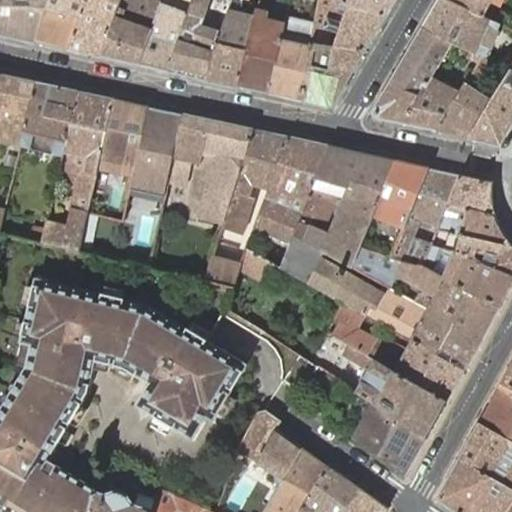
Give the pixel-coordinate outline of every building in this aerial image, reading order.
[(48,0),(0,0),(0,34),(36,42),(48,0)] [(48,0),(36,42),(69,50),(87,0),(48,0)] [(87,0),(69,50),(101,56),(121,0),(87,0)] [(121,0),(101,56),(141,66),(162,5),(163,0),(121,0)] [(163,0),(162,5),(189,14),(193,0),(163,0)] [(193,0),(189,14),(169,72),(207,80),(231,6),(223,4),(220,12),(207,8),(210,0),(193,0)] [(233,0),(231,6),(207,80),(239,87),(251,33),(255,18),(236,14),(242,0),(248,0),(250,0),(249,0),(233,0)] [(387,15),(352,6),(342,2),(336,0),(320,0),(312,47),(302,101),(329,107),(334,105),(387,15)] [(336,0),(342,2),(352,6),(387,15),(395,0),(336,0)] [(484,17),(445,0),(440,0),(424,28),(453,41),(470,49),(483,55),(487,57),(491,48),(481,44),(489,26),(499,31),(501,25),(484,17)] [(445,0),(484,17),(492,0),(445,0)] [(162,5),(141,66),(169,72),(189,14),(162,5)] [(251,33),(239,87),(271,94),(283,41),(287,20),(256,13),(255,18),(251,33)] [(491,48),(499,31),(489,26),(481,44),(491,48)] [(453,41),(424,28),(374,112),(376,117),(437,130),(461,92),(432,77),(453,41)] [(283,41),(271,94),(302,101),(312,47),(283,41)] [(478,63),(483,55),(470,49),(467,58),(478,63)] [(461,92),(437,130),(470,137),(496,96),(490,92),(486,98),(477,91),(496,61),(487,57),(483,55),(478,63),(461,92)] [(511,70),(496,96),(470,137),(502,144),(503,142),(503,141),(504,139),(505,138),(506,135),(507,134),(508,133),(508,131),(510,130),(511,127),(511,126),(511,70)] [(0,140),(22,146),(36,82),(3,75),(0,89),(0,140)] [(36,82),(22,146),(22,147),(63,157),(64,152),(79,92),(36,82)] [(79,92),(64,152),(71,154),(67,172),(78,187),(69,226),(48,222),(46,229),(43,242),(80,251),(85,226),(88,213),(93,191),(97,175),(98,171),(114,99),(79,92)] [(149,107),(114,99),(98,171),(104,172),(105,168),(108,156),(137,162),(149,107)] [(137,162),(135,174),(130,190),(166,198),(169,182),(174,158),(184,115),(149,107),(137,162)] [(254,130),(184,115),(174,158),(192,162),(201,164),(204,151),(221,154),(203,219),(224,224),(254,130)] [(289,138),(254,130),(224,224),(219,242),(228,245),(237,247),(253,198),(249,197),(254,184),(270,189),(289,138)] [(329,147),(289,138),(270,189),(254,232),(290,246),(295,235),(329,147)] [(353,267),(361,247),(366,235),(373,217),(396,161),(329,147),(295,235),(327,252),(353,267)] [(108,156),(105,168),(135,174),(137,162),(108,156)] [(192,162),(174,158),(169,182),(187,187),(192,162)] [(373,217),(403,228),(429,169),(396,161),(373,217)] [(460,176),(429,169),(403,228),(395,246),(390,258),(409,262),(425,266),(432,246),(433,243),(415,237),(422,221),(439,228),(444,216),(449,204),(460,176)] [(490,214),(495,213),(493,183),(460,176),(449,204),(468,208),(490,214)] [(461,212),(466,213),(468,208),(449,204),(444,216),(460,219),(461,212)] [(460,219),(444,216),(439,228),(439,230),(445,232),(462,235),(505,245),(509,240),(495,213),(490,214),(468,208),(466,213),(461,212),(460,219)] [(35,226),(32,239),(43,242),(46,229),(35,226)] [(80,251),(89,253),(95,228),(85,226),(80,251)] [(445,232),(439,230),(435,238),(442,239),(445,232)] [(290,246),(282,268),(345,303),(365,315),(412,341),(465,370),(482,338),(395,290),(385,285),(381,292),(323,259),(327,252),(295,235),(290,246)] [(395,246),(366,235),(361,247),(379,253),(390,258),(395,246)] [(450,239),(447,251),(458,252),(458,253),(511,274),(511,242),(509,240),(505,245),(462,235),(460,240),(450,239)] [(228,245),(219,242),(214,255),(224,257),(228,245)] [(425,266),(500,308),(511,285),(511,274),(458,253),(458,252),(447,251),(432,246),(425,266)] [(395,290),(482,338),(500,308),(425,266),(409,262),(390,258),(379,253),(361,247),(353,267),(369,276),(375,261),(418,284),(414,290),(400,281),(395,290)] [(213,259),(206,280),(234,287),(242,265),(213,259)] [(0,410),(0,496),(26,511),(89,511),(92,502),(40,471),(46,462),(86,394),(86,374),(77,374),(77,366),(86,365),(128,365),(156,382),(167,389),(154,412),(196,439),(210,417),(217,421),(252,366),(155,305),(35,278),(25,322),(34,324),(23,372),(0,410)] [(329,331),(351,345),(374,359),(448,401),(465,370),(412,341),(397,366),(384,358),(386,355),(373,347),(377,340),(358,328),(365,315),(345,303),(329,331)] [(375,404),(428,438),(448,401),(374,359),(351,345),(345,355),(370,371),(357,392),(359,393),(365,396),(375,404)] [(318,366),(308,359),(294,382),(291,385),(303,393),(299,398),(303,401),(313,390),(307,385),(310,381),(318,366)] [(86,374),(86,365),(77,366),(77,374),(86,374)] [(511,365),(507,375),(500,387),(511,393),(511,365)] [(333,375),(318,366),(310,381),(339,402),(345,393),(354,400),(359,393),(357,392),(333,375)] [(141,404),(154,412),(167,389),(156,382),(141,404)] [(511,393),(500,387),(488,409),(480,423),(511,441),(511,393)] [(313,389),(313,390),(303,401),(342,429),(351,416),(313,389)] [(359,393),(354,400),(360,403),(365,396),(359,393)] [(375,404),(356,439),(406,476),(428,438),(375,404)] [(259,463),(279,429),(277,429),(282,422),(272,415),(266,424),(257,417),(238,452),(251,459),(259,463)] [(356,424),(351,416),(342,429),(349,435),(356,424)] [(511,441),(480,423),(466,448),(460,459),(511,488),(511,441)] [(303,447),(279,429),(259,463),(275,472),(275,473),(274,473),(274,474),(273,475),(274,475),(273,475),(273,476),(273,477),(273,478),(272,478),(272,479),(272,480),(273,480),(273,481),(272,482),(273,482),(273,483),(274,484),(274,485),(275,486),(275,487),(276,488),(277,488),(277,489),(278,489),(284,478),(303,447)] [(265,510),(263,511),(300,511),(329,466),(303,447),(284,478),(278,489),(270,502),(265,510)] [(507,511),(511,505),(511,488),(460,459),(439,497),(440,499),(457,511),(507,511)] [(92,502),(94,493),(92,490),(46,462),(40,471),(92,502)] [(386,511),(388,508),(329,466),(300,511),(386,511)] [(154,511),(176,511),(178,508),(188,511),(215,511),(186,499),(162,488),(154,511)] [(154,511),(135,504),(129,495),(117,491),(107,494),(100,492),(97,492),(94,493),(92,502),(89,511),(154,511)] [(26,511),(0,496),(0,509),(5,511),(26,511)]
